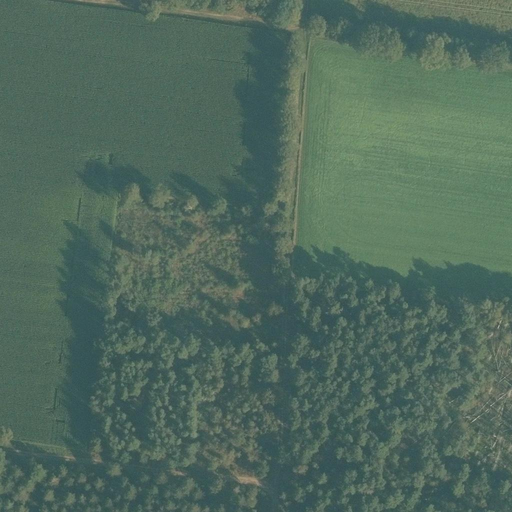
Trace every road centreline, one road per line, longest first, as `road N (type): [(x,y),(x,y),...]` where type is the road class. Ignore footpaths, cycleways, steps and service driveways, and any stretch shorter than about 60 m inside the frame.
road 1 (track): [(304,0),(273,511)]
road 2 (track): [(0,446),(274,484)]
road 3 (track): [(302,25),(102,0)]
